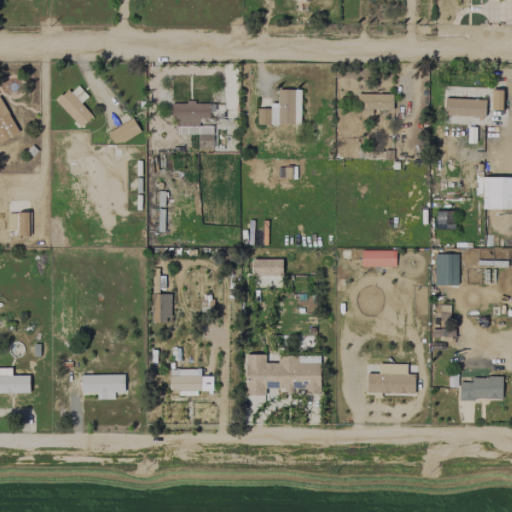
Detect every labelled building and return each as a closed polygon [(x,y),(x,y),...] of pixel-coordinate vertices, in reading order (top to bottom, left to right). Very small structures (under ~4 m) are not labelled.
[(79,127),(92,116),(79,103),(86,97),(74,84),(55,101),(79,127)] [(299,89),(276,90),(277,106),(256,107),(256,125),(300,124),(299,89)] [(501,110),(501,90),(491,90),(491,110),(501,110)] [(371,117),(371,109),(391,110),(392,95),(358,94),(357,117),(371,117)] [(444,115),(484,116),(485,100),(444,98),(444,115)] [(0,142),(18,131),(0,100),(0,142)] [(222,103),(170,103),(170,119),(176,119),(176,134),(197,134),(197,148),(212,148),(212,126),(198,126),(198,118),(222,118),(222,103)] [(114,146),(139,131),(131,118),(106,133),(114,146)] [(511,209),(511,177),(482,177),(481,209),(511,209)] [(28,236),(27,212),(7,213),(8,227),(16,227),(16,236),(28,236)] [(394,266),(394,251),(360,250),(360,266),(394,266)] [(434,286),(457,285),(456,254),(433,254),(434,286)] [(251,276),(281,275),(281,259),(250,260),(251,276)] [(170,292),(164,292),(164,275),(151,276),(152,321),(170,321),(170,292)] [(319,355),(277,355),(277,363),(264,363),(264,354),(244,354),(244,395),(264,395),(264,390),(291,390),(291,388),(302,388),(302,394),(319,394),(319,355)] [(366,373),(365,392),(373,393),(413,394),(414,374),(406,374),(406,364),(378,364),(378,373),(366,373)] [(28,375),(10,376),(10,368),(0,367),(0,393),(28,393),(28,375)] [(196,395),(196,390),(211,391),(211,376),(199,376),(200,369),(169,369),(168,390),(177,391),(177,395),(196,395)] [(123,374),(79,375),(80,393),(96,393),(96,399),(113,399),(113,392),(123,392),(123,374)] [(501,378),(470,377),(470,382),(458,382),(458,399),(501,400),(501,378)]
